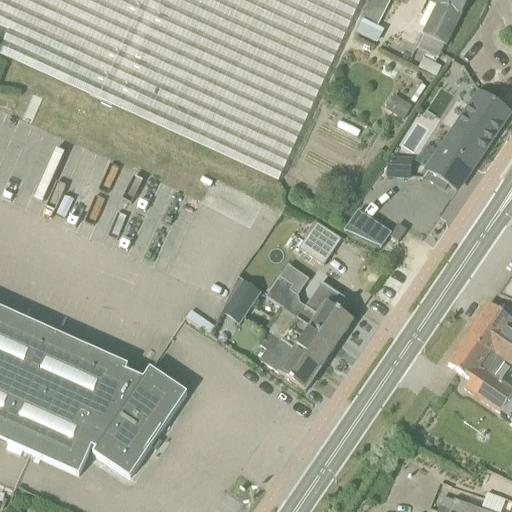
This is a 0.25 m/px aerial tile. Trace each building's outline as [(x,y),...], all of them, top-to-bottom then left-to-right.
[(0,0),(0,29),(8,33),(0,50),(0,57),(279,185),(361,0),(0,0)] [(372,0),(362,21),(378,29),(391,0),(372,0)] [(470,0),(427,0),(427,2),(437,7),(423,37),(446,48),(470,0)] [(509,116),(480,96),(427,173),(456,193),(509,116)] [(383,249),(392,229),(354,214),(346,234),(383,249)] [(316,226),(299,252),(324,269),(341,242),(316,226)] [(398,227),(390,239),(398,245),(406,233),(398,227)] [(511,279),(498,299),(511,305),(511,279)] [(230,298),(250,312),(261,296),(238,281),(230,298)] [(353,324),(339,314),(346,304),(347,304),(347,303),(321,285),(320,286),(321,287),(305,310),(291,301),(284,313),(337,348),(353,324)] [(511,323),(489,306),(474,327),(498,343),(497,345),(510,353),(511,352),(511,323)] [(264,334),(268,336),(321,372),(337,348),(284,313),(280,310),(264,334)] [(94,452),(92,457),(129,482),(187,397),(149,372),(142,382),(126,375),(128,369),(0,311),(0,443),(29,457),(79,479),(91,451),(94,452)] [(465,392),(489,409),(499,416),(505,408),(511,397),(511,394),(488,378),(500,360),(511,368),(511,352),(510,353),(497,345),(498,343),(474,327),(447,367),(470,384),(465,392)] [(261,365),(305,395),(321,372),(268,336),(263,343),(260,348),(268,354),(261,365)] [(481,507),(494,511),(500,511),(505,501),(486,494),(481,507)] [(453,502),(449,511),(479,511),(480,511),(453,502)]
